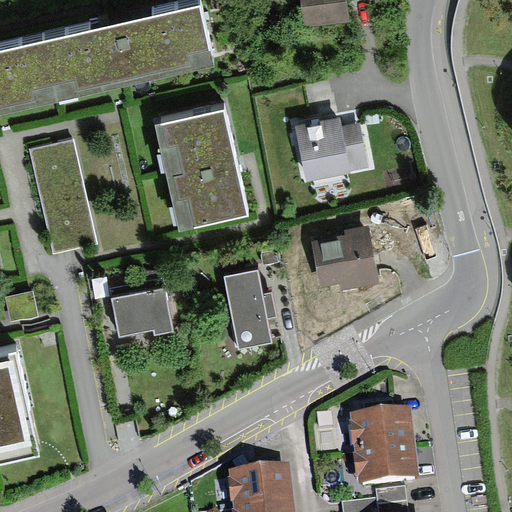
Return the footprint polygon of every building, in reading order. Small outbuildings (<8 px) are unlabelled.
[(182,0),(115,16),(39,34),(53,93),(208,56),(195,0),(182,0)] [(298,0),(301,22),(342,18),(340,0),(298,0)] [(0,105),(53,93),(39,34),(0,43),(0,105)] [(220,105),(158,118),(164,142),(172,140),(179,171),(170,173),(175,196),(185,194),(191,223),(244,212),(233,162),(220,105)] [(335,117),(292,126),(303,179),(364,167),(355,122),(337,125),(335,117)] [(68,141),(29,150),(52,252),(92,243),(68,141)] [(344,235),(310,242),(319,290),(375,280),(365,225),(343,229),(344,235)] [(254,267),(221,273),(235,345),(267,339),(262,315),(271,313),(266,289),(259,290),(254,267)] [(160,284),(108,295),(116,333),(148,326),(149,332),(169,328),(160,284)] [(11,349),(0,351),(0,456),(33,449),(11,349)] [(360,407),(361,422),(391,419),(389,404),(360,407)] [(349,423),(352,456),(411,451),(408,417),(391,419),(361,422),(349,423)] [(414,483),(411,451),(352,456),(355,489),(374,487),(401,485),(414,483)] [(228,481),(230,511),(255,511),(290,509),(286,475),(228,481)] [(403,504),(401,485),(374,487),(376,507),(403,504)]
